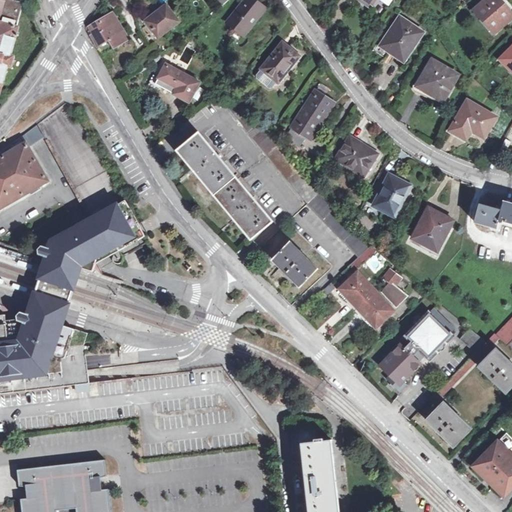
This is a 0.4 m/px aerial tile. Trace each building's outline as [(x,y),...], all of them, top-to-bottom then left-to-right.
[(0,0),(0,92),(7,68),(11,69),(14,58),(10,57),(18,29),(16,28),(23,5),(13,3),(14,0),(0,0)] [(213,0),(220,9),(229,0),(213,0)] [(245,0),(227,24),(243,37),(265,9),(253,0),(245,0)] [(376,0),(375,0),(372,7),(381,13),(386,5),(376,0)] [(511,14),(498,0),(487,0),(476,11),(496,33),(511,18),(511,14)] [(169,6),(167,8),(166,5),(158,11),(160,13),(146,24),(157,39),(179,23),(170,11),(172,9),(169,6)] [(94,34),(92,35),(103,54),(128,39),(112,13),(90,26),(94,34)] [(405,61),(423,33),(400,19),(380,47),(390,54),(392,52),(405,61)] [(277,82),(278,83),(299,57),(282,43),(261,70),(277,82)] [(140,64),(158,50),(154,45),(143,54),(144,55),(138,61),(140,64)] [(511,49),(501,61),(511,71),(511,49)] [(431,63),(418,89),(443,103),(457,76),(431,63)] [(155,89),(157,85),(161,87),(190,103),(200,82),(166,64),(159,78),(153,74),(148,85),(155,89)] [(272,89),(277,82),(261,70),(256,76),(256,79),(269,89),(272,89)] [(231,87),(224,92),(231,100),(238,95),(233,89),(231,87)] [(316,92),(291,130),(310,141),(325,118),(322,116),(331,102),(316,92)] [(310,182),(273,139),(270,136),(239,97),(235,100),(236,102),(228,109),(307,204),(358,257),(350,265),(355,270),(375,251),(371,246),(351,226),(320,193),(310,182)] [(495,118),(467,103),(450,131),(466,140),(473,129),(485,136),(495,118)] [(86,220),(119,202),(121,200),(73,110),(70,112),(67,107),(23,137),(26,143),(0,157),(0,210),(49,181),(29,147),(42,138),(86,220)] [(199,134),(178,152),(251,240),(272,223),(199,134)] [(352,138),(338,158),(364,177),(378,157),(352,138)] [(390,176),(373,205),(390,214),(396,205),(400,207),(409,190),(396,183),(398,180),(390,176)] [(511,203),(504,201),(501,209),(480,203),(474,222),(497,228),(499,220),(511,224),(511,203)] [(119,202),(86,220),(53,238),(49,248),(43,245),(38,249),(38,253),(46,256),(80,267),(83,259),(93,262),(110,254),(111,260),(113,264),(117,265),(120,264),(122,262),(123,259),(123,256),(122,254),(119,251),(117,250),(109,247),(136,233),(119,202)] [(444,217),(443,219),(429,211),(413,240),(439,254),(456,222),(444,217)] [(139,239),(136,233),(109,247),(117,250),(139,239)] [(290,244),(273,261),(299,288),(317,270),(290,244)] [(28,312),(61,324),(62,324),(66,314),(73,293),(75,286),(79,273),(81,267),(80,267),(46,256),(44,261),(43,265),(41,271),(40,274),(37,281),(36,287),(33,294),(31,302),(27,312),(28,312)] [(95,263),(93,262),(83,259),(80,267),(81,267),(92,271),(95,263)] [(391,286),(394,288),(400,280),(389,271),(383,279),(391,286)] [(340,291),(376,328),(394,311),(359,273),(340,291)] [(15,281),(14,285),(27,290),(29,285),(15,281)] [(325,288),(329,293),(334,289),(329,284),(325,288)] [(394,288),(391,286),(383,294),(395,307),(406,297),(394,288)] [(403,383),(420,365),(417,362),(426,353),(430,357),(451,336),(449,334),(454,330),(434,310),(408,337),(412,342),(406,349),(402,345),(381,367),(390,375),(386,380),(400,393),(406,386),(403,383)] [(58,335),(61,324),(28,312),(26,319),(5,321),(4,313),(0,313),(0,390),(74,384),(81,383),(88,382),(86,360),(85,353),(85,350),(86,350),(87,351),(88,351),(89,351),(90,350),(92,349),(92,348),(93,348),(93,347),(93,345),(93,344),(92,343),(92,342),(91,341),(90,341),(89,341),(88,340),(87,341),(85,341),(84,342),(83,344),(77,341),(58,335)] [(486,342),(469,328),(460,339),(476,352),(435,394),(440,399),(499,338),(507,346),(508,345),(511,341),(511,318),(496,335),(495,334),(486,342)] [(77,341),(83,344),(87,333),(80,330),(62,324),(61,324),(58,335),(77,341)] [(511,363),(496,348),(478,367),(506,394),(511,387),(511,363)] [(88,389),(88,382),(81,383),(74,384),(75,390),(82,390),(88,389)] [(444,403),(427,421),(454,447),(471,429),(444,403)] [(337,440),(329,442),(328,439),(324,440),(323,426),(300,428),(309,511),(344,511),(342,487),(337,440)] [(511,439),(503,431),(472,464),(505,495),(511,488),(511,439)] [(106,460),(19,470),(20,486),(27,485),(28,498),(22,499),(23,511),(111,511),(109,489),(102,489),(101,477),(107,476),(106,460)]
